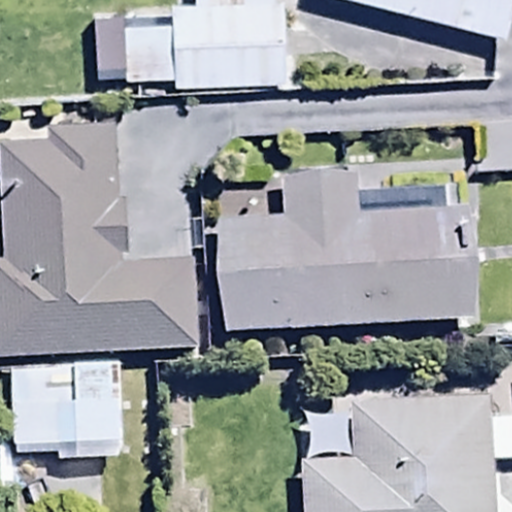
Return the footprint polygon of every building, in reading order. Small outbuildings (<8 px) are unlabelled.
[(168,23),(170,88),(174,99),(283,94),(278,0),(186,0),(187,13),(167,14),(168,23)] [(511,0),(317,0),(499,50),(511,0)] [(170,88),(168,23),(89,27),(92,92),(170,88)] [(0,361),(190,356),(187,262),(123,264),(119,130),(45,132),(45,146),(0,147),(0,361)] [(277,180),(279,220),(214,223),(220,339),(468,326),(462,209),(352,215),(351,176),(277,180)] [(116,372),(5,375),(7,455),(53,454),(53,470),(150,467),(147,380),(116,381),(116,372)] [(511,469),(511,422),(489,423),(487,400),(345,408),(345,420),(304,423),(307,470),(295,471),(297,511),(491,511),(489,471),(511,469)] [(191,445),(191,481),(272,482),(273,446),(191,445)]
